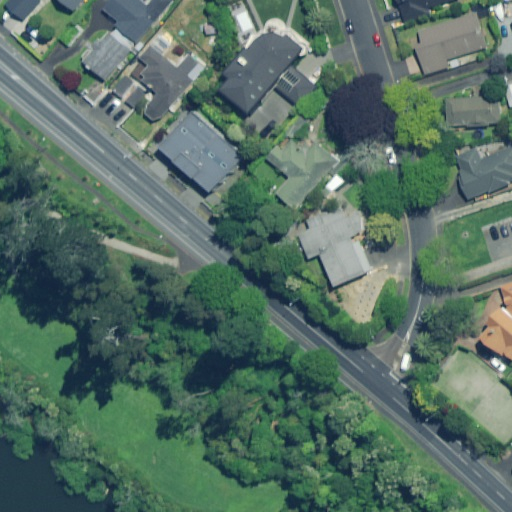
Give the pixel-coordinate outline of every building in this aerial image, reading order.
[(40,2),(37,0),(11,0),(6,6),(23,21),(40,2)] [(60,0),(75,12),(85,0),(60,0)] [(156,33),(150,28),(171,3),(167,0),(112,0),(103,11),(116,22),(114,25),(80,64),(102,83),(129,52),(135,57),(156,33)] [(396,0),(404,25),(448,11),(446,7),(455,4),(453,0),(396,0)] [(477,15),(418,30),(422,46),(416,48),(424,76),(458,67),(456,57),(486,50),(477,15)] [(81,32),(72,24),(59,40),(68,48),(81,32)] [(294,67),(307,51),(275,25),(254,50),(250,47),(227,76),(231,79),(222,90),(254,116),(276,90),(281,94),(301,111),(320,88),(300,72),(294,67)] [(144,70),(139,76),(144,80),(142,82),(157,94),(142,112),(157,125),(203,69),(188,56),(177,69),(149,46),(135,63),(144,70)] [(490,125),(501,125),(501,96),(447,97),(447,125),(465,125),(465,128),(490,128),(490,125)] [(242,159),(194,116),(163,151),(211,193),(242,159)] [(302,148),(293,140),(285,151),(279,145),(269,158),(294,178),(281,195),(299,210),(340,160),(311,137),(302,148)] [(511,146),(481,159),(476,147),(455,156),(461,172),(456,174),(468,202),(511,183),(511,146)] [(364,234),(356,216),(305,238),(315,260),(324,256),(337,287),(375,270),(360,236),(364,234)] [(511,282),(499,286),(506,307),(481,338),(508,359),(510,356),(511,357),(511,282)]
